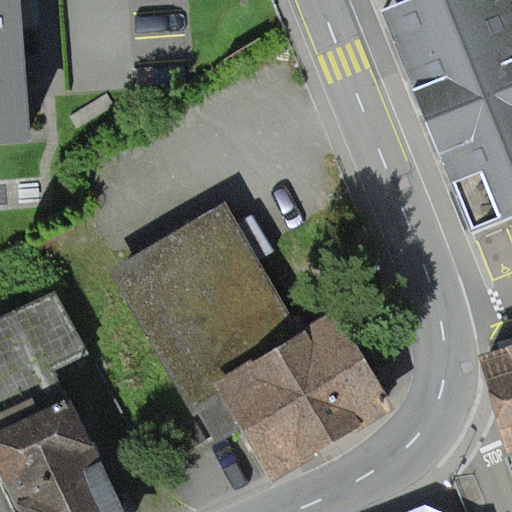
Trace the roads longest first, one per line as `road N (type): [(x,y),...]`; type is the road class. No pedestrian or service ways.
road 1 (tertiary): [(430,422),(447,381),(446,338),(320,0)]
road 2 (tertiary): [(294,511),(389,465),(430,422)]
